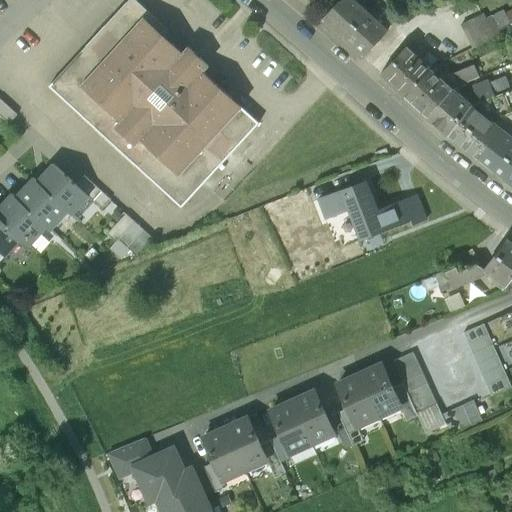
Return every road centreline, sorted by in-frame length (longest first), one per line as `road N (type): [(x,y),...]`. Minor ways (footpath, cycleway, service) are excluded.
road 1 (residential): [(261,0),(511,217)]
road 2 (unknown): [(18,87),(102,0)]
